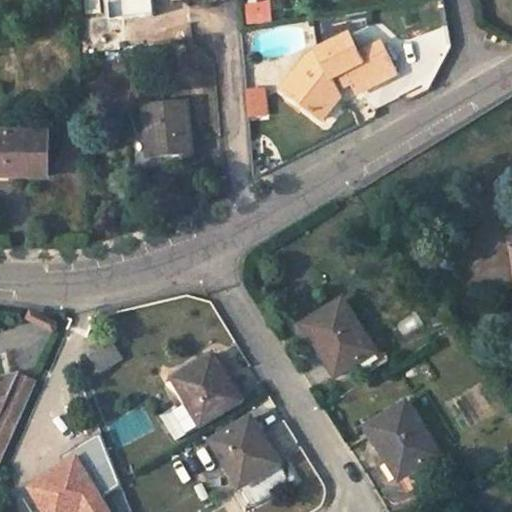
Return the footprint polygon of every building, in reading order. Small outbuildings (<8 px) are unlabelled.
[(337,93),(352,86),(359,97),(397,77),(382,46),(360,58),(350,37),(318,53),(322,62),(317,65),(291,99),(323,124),(340,101),(337,93)] [(291,99),(317,65),(322,62),(318,53),(308,58),(282,92),(291,99)] [(251,89),(252,116),(271,115),(270,88),(251,89)] [(192,149),(187,101),(143,106),(147,154),(192,149)] [(0,175),(48,175),(47,131),(0,130),(0,175)] [(341,300),(302,324),(313,343),(316,341),(337,375),(358,362),(365,373),(387,360),(379,349),(374,352),(341,300)] [(224,374),(212,355),(173,379),(188,403),(178,409),(176,407),(160,416),(175,441),(238,402),(222,375),(224,374)] [(0,470),(38,383),(18,375),(0,380),(0,470)] [(405,403),(366,427),(378,446),(381,445),(401,477),(438,455),(405,403)] [(248,418),(211,441),(250,505),(290,481),(267,444),(264,446),(248,418)] [(77,511),(100,499),(76,459),(57,471),(58,474),(24,494),(34,511),(77,511)] [(58,474),(57,471),(22,491),(24,494),(58,474)]
